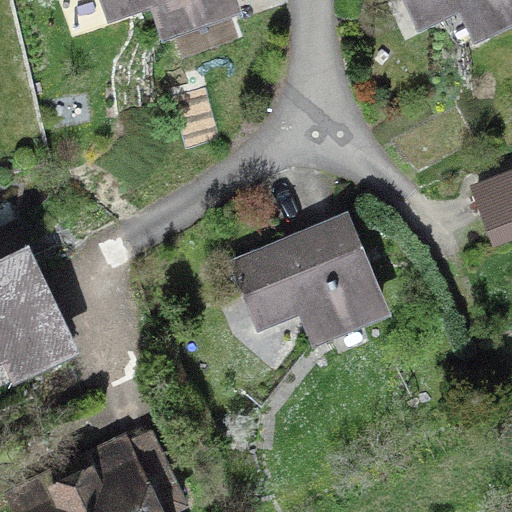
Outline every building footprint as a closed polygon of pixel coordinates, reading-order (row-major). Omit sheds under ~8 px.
[(101,0),(107,16),(151,0),(155,0),(167,31),(231,8),(227,0),(101,0)] [(477,33),(511,16),(511,0),(431,0),(438,14),(462,2),(477,33)] [(511,173),(476,188),(488,217),(511,207),(511,173)] [(343,221),(233,267),(245,295),(266,286),(279,315),(303,305),(317,336),(379,310),(343,221)] [(0,353),(5,351),(17,377),(71,352),(27,259),(18,264),(4,235),(0,236),(0,353)] [(157,452),(130,465),(121,447),(17,497),(24,511),(162,511),(182,503),(157,452)]
